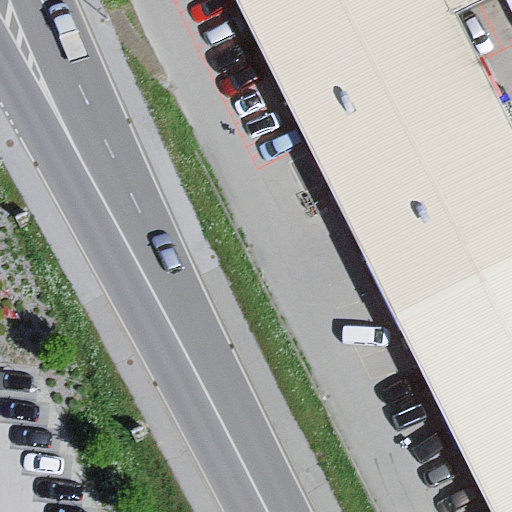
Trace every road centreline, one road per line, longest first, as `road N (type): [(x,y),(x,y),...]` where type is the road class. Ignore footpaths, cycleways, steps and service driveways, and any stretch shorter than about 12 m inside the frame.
road 1 (tertiary): [(265,511),(83,166)]
road 2 (tertiary): [(83,166),(35,0)]
road 3 (tertiary): [(0,41),(83,166)]
